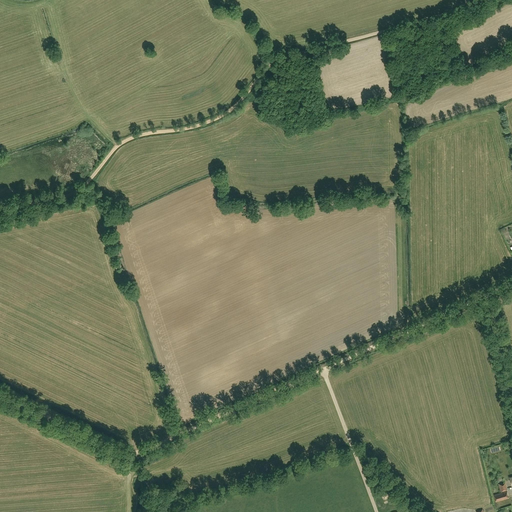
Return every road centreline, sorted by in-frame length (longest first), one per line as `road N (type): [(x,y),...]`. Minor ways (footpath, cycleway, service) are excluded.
road 1 (track): [(0,210),(73,193),(124,140),(218,117),(268,62),(488,0)]
road 2 (track): [(487,294),(131,455),(0,393)]
road 3 (track): [(323,369),(376,511)]
